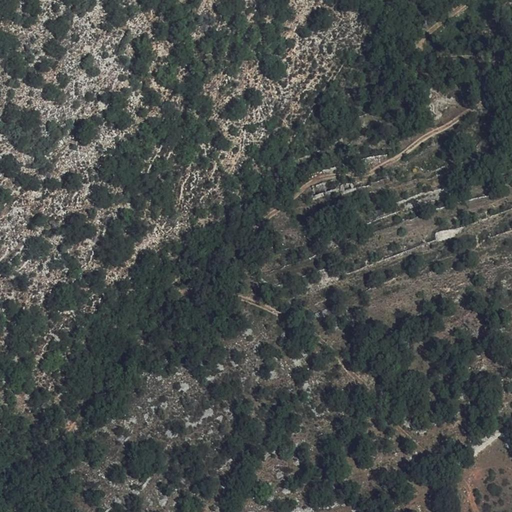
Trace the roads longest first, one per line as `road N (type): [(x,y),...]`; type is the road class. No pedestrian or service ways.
road 1 (track): [(511,83),(378,170),(309,183),(181,276),(183,289),(267,309),(321,335),(467,488),(478,511)]
road 2 (track): [(471,0),(423,37),(425,50),(440,58),(511,54)]
